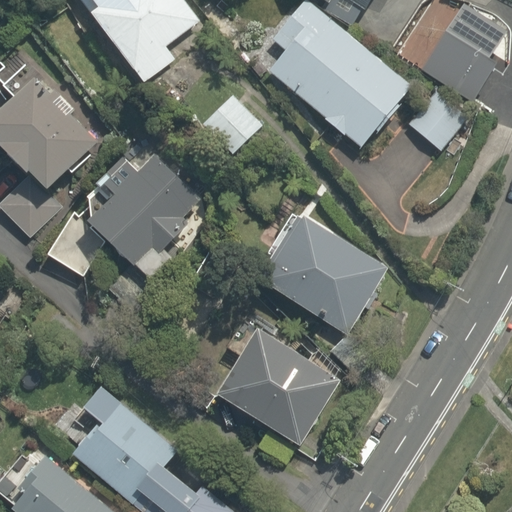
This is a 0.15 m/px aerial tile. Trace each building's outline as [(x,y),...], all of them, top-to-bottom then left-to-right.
[(183,0),(71,0),(72,0),(79,0),(85,7),(77,14),(133,86),(170,57),(163,47),(199,19),(183,0)] [(273,82),(275,83),(276,81),(320,118),(318,120),(351,148),(376,119),(382,124),(396,107),(390,102),(404,86),(303,0),(299,5),(295,1),(280,18),(291,27),(257,68),(273,82)] [(309,0),(323,8),(321,11),(349,29),(359,13),(355,11),(362,0),(309,0)] [(20,179),(31,192),(41,184),(87,146),(62,116),(72,108),(46,76),(31,88),(27,83),(15,93),(12,90),(0,99),(0,165),(9,175),(14,171),(20,179)] [(197,121),(224,153),(258,124),(230,92),(197,121)] [(434,93),(406,125),(437,152),(464,120),(434,93)] [(155,155),(149,161),(132,143),(77,197),(78,211),(64,212),(37,254),(73,277),(93,258),(81,246),(90,238),(117,266),(120,263),(139,282),(165,257),(157,249),(184,223),(178,217),(192,204),(198,198),(155,155)] [(31,192),(20,179),(0,196),(0,213),(27,240),(64,207),(42,184),(41,184),(31,192)] [(373,294),(367,291),(380,270),(290,213),(248,280),(339,336),(357,307),(363,310),(373,294)] [(336,380),(244,328),(206,397),(297,449),(336,380)] [(64,457),(125,503),(132,494),(155,511),(226,511),(173,472),(169,477),(159,469),(174,450),(91,387),(73,410),(90,422),(64,457)] [(104,511),(38,458),(0,504),(0,511),(104,511)]
